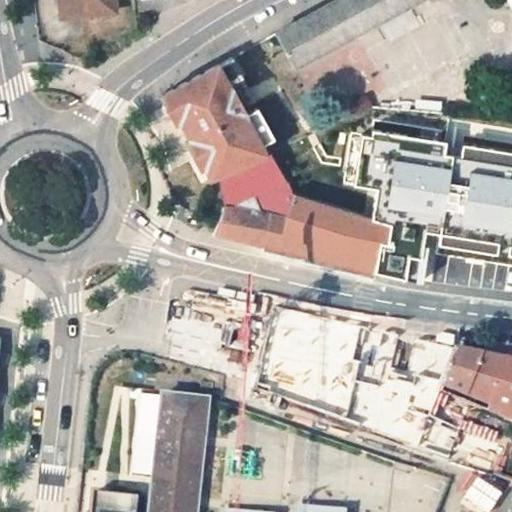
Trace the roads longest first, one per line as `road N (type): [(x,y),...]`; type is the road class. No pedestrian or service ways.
road 1 (tertiary): [(109,230),(213,265),(366,298),(511,317)]
road 2 (primary): [(50,511),(69,349),(65,265)]
road 3 (primary): [(272,0),(135,76),(82,134)]
